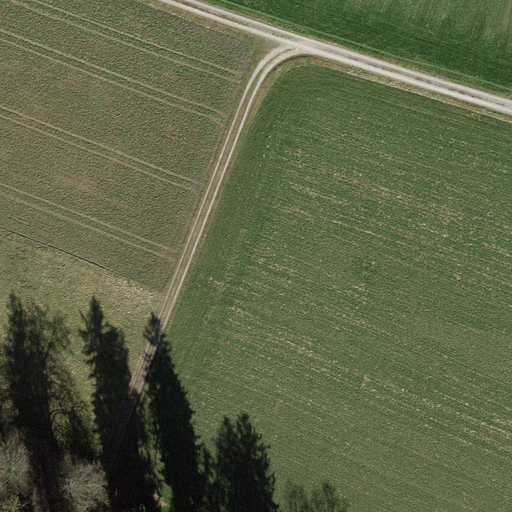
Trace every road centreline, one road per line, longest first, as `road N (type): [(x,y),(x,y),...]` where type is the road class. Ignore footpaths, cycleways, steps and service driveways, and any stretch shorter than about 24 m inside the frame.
road 1 (track): [(276,33),(86,511)]
road 2 (track): [(182,0),(511,95)]
